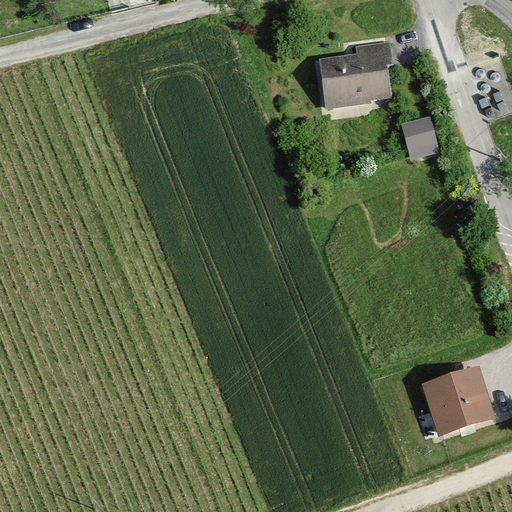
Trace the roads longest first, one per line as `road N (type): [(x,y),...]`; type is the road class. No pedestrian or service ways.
road 1 (residential): [(427,0),(511,217)]
road 2 (residential): [(0,56),(225,0)]
road 3 (track): [(511,466),(385,511)]
